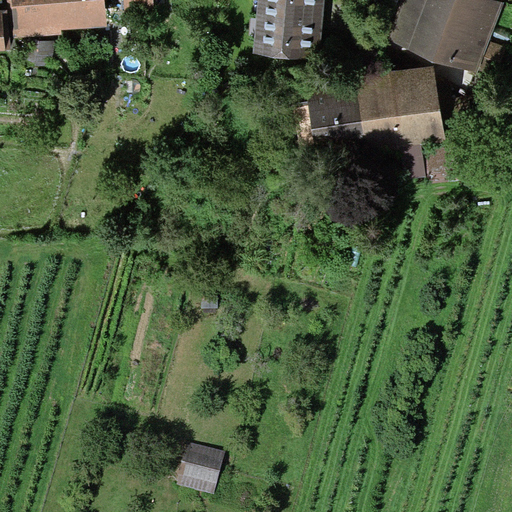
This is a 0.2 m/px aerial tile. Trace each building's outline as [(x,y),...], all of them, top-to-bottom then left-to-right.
[(13,0),(16,32),(60,30),(59,22),(107,19),(106,0),(125,0),(126,10),(151,9),(150,0),(13,0)] [(323,0),(257,0),(253,52),(318,59),(323,0)] [(403,0),(388,40),(493,80),(506,46),(490,40),(504,6),(489,0),(403,0)] [(0,2),(0,47),(11,47),(9,2),(0,2)] [(309,102),(295,104),(301,155),(398,139),(403,177),(425,174),(427,183),(465,178),(458,131),(478,128),(472,91),(438,97),(433,64),(394,69),(306,81),(309,102)] [(232,459),(192,450),(185,483),(225,492),(232,459)]
